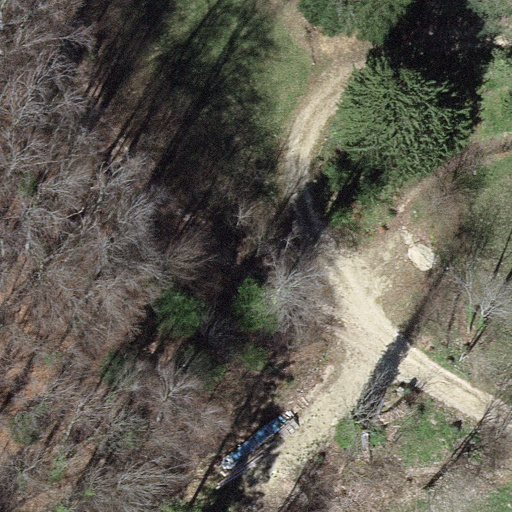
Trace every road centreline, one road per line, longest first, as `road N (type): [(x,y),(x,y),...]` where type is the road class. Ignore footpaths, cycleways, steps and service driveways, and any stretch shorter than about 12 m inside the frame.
road 1 (track): [(511,423),(367,321),(315,232),(298,178),(298,142),(338,69),(368,51),(411,42),(511,35)]
road 2 (track): [(367,321),(249,276),(188,234),(97,119),(41,0)]
